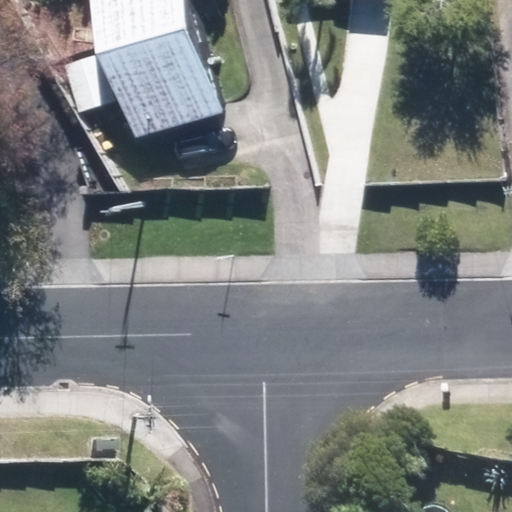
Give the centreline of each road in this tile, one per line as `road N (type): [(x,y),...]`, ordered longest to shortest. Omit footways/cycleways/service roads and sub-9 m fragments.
road 1 (residential): [(0,340),(258,335)]
road 2 (residential): [(258,335),(511,329)]
road 3 (residential): [(258,335),(262,511)]
